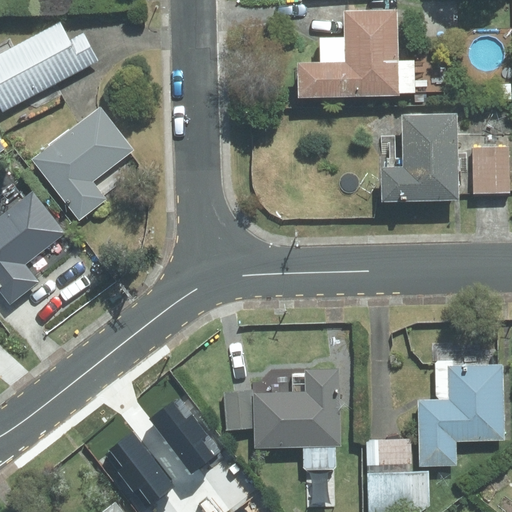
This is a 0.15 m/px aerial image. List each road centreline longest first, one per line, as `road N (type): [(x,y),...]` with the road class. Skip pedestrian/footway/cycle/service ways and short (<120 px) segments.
road 1 (residential): [(511,267),(222,279)]
road 2 (residential): [(192,0),(197,172),(222,279)]
road 3 (residential): [(222,279),(186,295),(0,436)]
